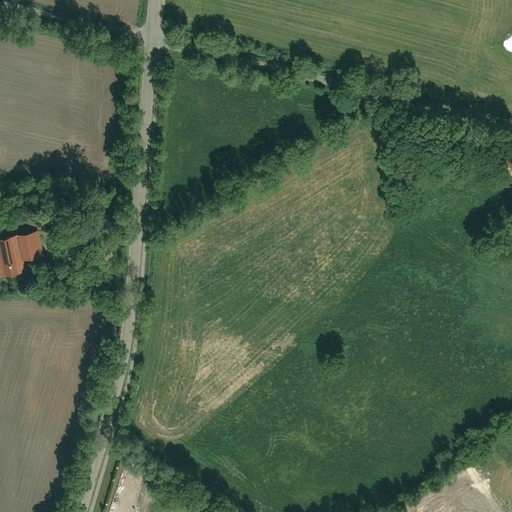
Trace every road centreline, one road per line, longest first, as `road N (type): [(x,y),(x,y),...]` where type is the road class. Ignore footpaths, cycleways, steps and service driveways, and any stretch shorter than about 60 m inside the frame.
road 1 (tertiary): [(150,39),(125,346),(80,511)]
road 2 (residential): [(511,124),(150,39)]
road 3 (residential): [(150,39),(0,1)]
